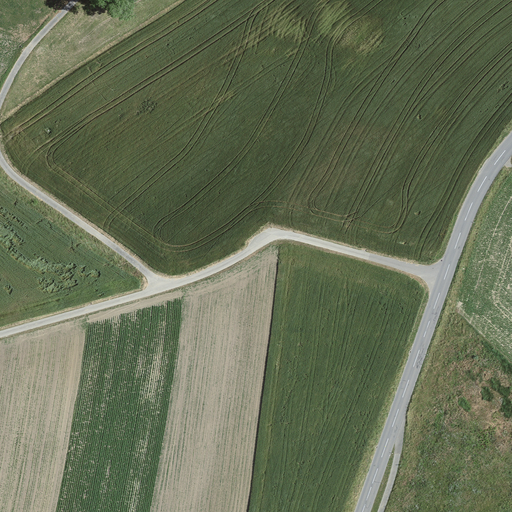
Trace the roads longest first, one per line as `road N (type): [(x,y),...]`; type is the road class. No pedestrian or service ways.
road 1 (track): [(0,334),(197,276),(276,236),(443,278)]
road 2 (tertiary): [(362,511),(472,200),(511,142)]
road 3 (track): [(164,286),(14,176),(0,157)]
road 4 (track): [(0,101),(30,47),(74,0)]
